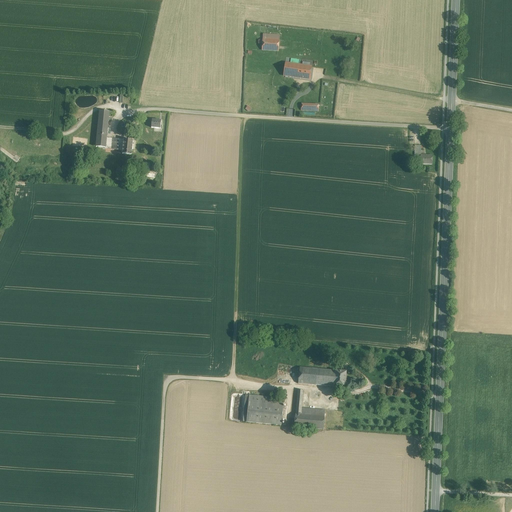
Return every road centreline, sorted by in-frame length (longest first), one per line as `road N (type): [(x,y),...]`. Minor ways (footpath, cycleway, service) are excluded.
road 1 (primary): [(434,511),(455,0)]
road 2 (track): [(158,511),(166,382),(180,375),(229,378)]
road 3 (track): [(318,76),(444,99)]
